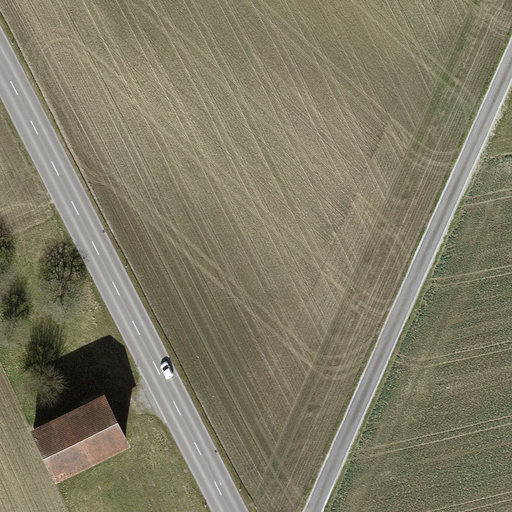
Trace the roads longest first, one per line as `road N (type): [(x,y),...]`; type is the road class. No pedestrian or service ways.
road 1 (tertiary): [(0,62),(236,511)]
road 2 (residential): [(315,511),(511,64)]
